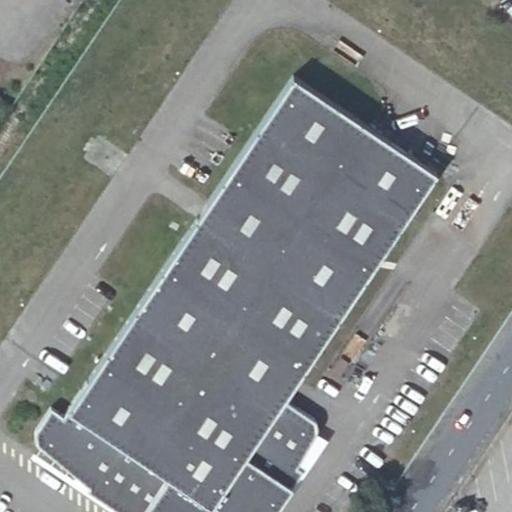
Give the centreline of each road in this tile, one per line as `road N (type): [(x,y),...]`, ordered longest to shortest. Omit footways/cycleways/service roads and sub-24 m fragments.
road 1 (unknown): [(0,382),(117,238),(227,72),(263,43),(309,35),(368,44),(511,139)]
road 2 (unknown): [(300,511),(378,373),(511,168)]
road 3 (unclassified): [(410,511),(511,361)]
